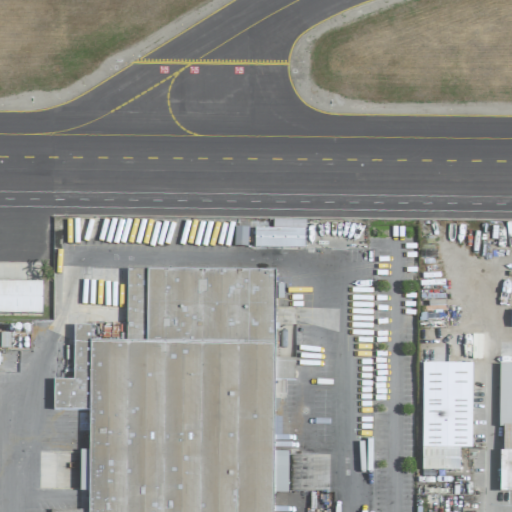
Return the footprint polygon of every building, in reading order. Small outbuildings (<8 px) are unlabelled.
[(304,249),(304,220),(272,220),(272,229),(253,228),(253,248),(304,249)] [(232,247),(246,247),(247,228),(233,228),(232,247)] [(275,271),(126,270),(125,342),(89,341),(89,326),(73,325),(72,381),(52,381),(52,411),(83,411),(82,492),(87,492),(87,511),(59,511),(58,511),(272,511),(272,493),(287,494),(287,453),(273,453),(274,380),(294,381),(294,359),(274,359),(275,271)] [(0,281),(51,281),(50,314),(0,314),(0,281)] [(470,448),(472,364),(421,363),(420,471),(458,471),(458,448),(470,448)] [(511,364),(498,365),(497,427),(500,427),(500,490),(511,490),(511,364)]
